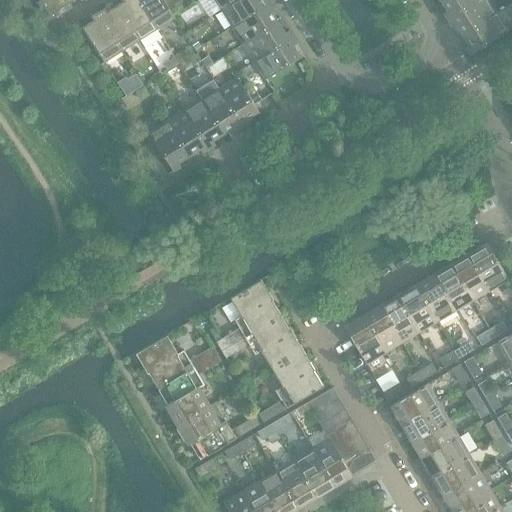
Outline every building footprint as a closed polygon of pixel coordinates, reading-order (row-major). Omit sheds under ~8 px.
[(68,4),(65,0),(39,0),(52,19),(59,14),(57,10),(68,4)] [(137,0),(122,0),(123,1),(117,5),(138,40),(140,39),(145,48),(162,38),(156,29),(137,0)] [(175,17),(163,0),(137,0),(156,29),(175,17)] [(214,0),(220,9),(235,0),(214,0)] [(231,27),(270,2),(268,0),(235,0),(220,9),(222,12),(215,16),(224,29),(230,25),(231,27)] [(447,19),(477,0),(439,0),(446,10),(443,13),(447,19)] [(462,34),(496,12),(488,0),(477,0),(447,19),(451,26),(455,24),(462,34)] [(242,44),(277,22),(270,11),(274,9),(270,2),(231,27),(242,44)] [(138,40),(117,5),(106,12),(104,8),(97,12),(122,51),(138,40)] [(122,51),(97,12),(91,16),(93,20),(81,28),(104,62),(122,51)] [(469,55),(508,30),(496,12),(462,34),(468,45),(465,47),(469,55)] [(253,61),(292,37),(288,30),(284,33),(277,22),(242,44),(253,61)] [(264,80),(300,57),(292,46),(296,43),(292,37),(253,61),(264,80)] [(186,59),(181,51),(174,56),(179,63),(186,59)] [(200,60),(196,54),(189,59),(194,65),(200,60)] [(213,60),(208,54),(200,60),(205,66),(213,60)] [(168,71),(178,64),(174,57),(163,64),(168,71)] [(149,82),(161,75),(157,68),(145,75),(149,82)] [(258,111),(236,77),(218,88),(213,80),(212,81),(242,127),(249,122),(247,119),(258,111)] [(242,127),(212,81),(196,91),(201,99),(200,99),(223,134),(233,127),(236,131),(242,127)] [(223,134),(200,99),(183,110),(208,148),(214,144),(212,141),(223,134)] [(208,148),(183,110),(166,121),(188,156),(199,149),(201,153),(208,148)] [(188,156),(166,121),(148,132),(173,171),(180,166),(178,162),(188,156)] [(507,278),(490,249),(486,243),(467,255),(488,290),(507,278)] [(488,290),(467,255),(450,264),(471,300),(488,290)] [(471,300),(450,264),(434,274),(455,309),(471,300)] [(455,309),(434,274),(415,285),(436,320),(455,309)] [(239,316),(270,299),(267,294),(268,293),(260,279),(228,298),(239,316)] [(436,320),(415,285),(397,296),(418,331),(436,320)] [(418,331),(397,296),(380,306),(401,341),(418,331)] [(221,351),(280,315),(270,299),(239,316),(233,320),(239,330),(217,344),(221,351)] [(401,341),(380,306),(364,316),(385,351),(401,341)] [(254,354),(260,350),(290,333),(291,333),(280,315),(221,351),(225,357),(248,344),(254,354)] [(385,351),(364,316),(344,327),(365,362),(385,351)] [(507,330),(502,322),(489,329),(494,338),(507,330)] [(205,333),(200,324),(195,327),(200,336),(205,333)] [(494,338),(489,329),(476,337),(481,345),(494,338)] [(221,339),(215,330),(210,332),(216,342),(221,339)] [(271,369),(302,350),(299,345),(295,338),(295,337),(293,338),(290,333),(260,350),(271,369)] [(508,361),(511,358),(511,333),(497,342),(508,361)] [(147,372),(176,353),(166,335),(135,354),(143,367),(144,366),(147,372)] [(459,358),(473,350),(469,341),(454,350),(459,358)] [(157,388),(216,354),(212,347),(189,360),(183,350),(176,353),(147,372),(157,388)] [(312,369),(309,364),(310,363),(309,362),(305,356),(306,355),(302,350),(271,369),(281,386),(312,369)] [(444,367),(459,358),(454,350),(439,359),(444,367)] [(203,384),(196,374),(220,360),(216,354),(157,388),(167,406),(167,405),(196,388),(203,384)] [(481,373),(472,357),(463,362),(473,377),(481,373)] [(436,371),(431,363),(419,371),(423,379),(436,371)] [(469,380),(459,364),(451,369),(460,385),(469,380)] [(263,422),(322,387),(321,385),(322,385),(312,369),(281,386),(275,390),(281,401),(258,414),(263,422)] [(423,379),(419,371),(406,378),(411,387),(423,379)] [(493,393),(485,380),(477,385),(485,398),(493,393)] [(388,400),(403,391),(398,383),(383,392),(388,400)] [(402,424),(437,403),(426,384),(390,405),(402,424)] [(327,404),(339,397),(333,387),(332,388),(332,387),(294,410),(300,419),(311,412),(312,413),(327,404)] [(480,400),(473,387),(465,392),(472,405),(480,400)] [(196,388),(167,405),(170,411),(169,412),(170,413),(174,419),(173,419),(176,424),(207,406),(196,388)] [(501,406),(493,393),(485,398),(492,411),(501,406)] [(318,423),(346,407),(339,397),(327,404),(312,413),(318,423)] [(488,413),(480,400),(472,405),(480,418),(488,413)] [(412,441),(447,420),(437,403),(402,424),(412,441)] [(218,424),(207,406),(176,424),(180,430),(184,436),(184,437),(186,437),(188,441),(218,424)] [(325,434),(352,419),(346,407),(318,423),(325,434)] [(511,428),(511,424),(505,413),(497,418),(505,433),(511,428)] [(277,431),(292,423),(287,414),(272,423),(277,431)] [(199,459),(259,424),(254,417),(230,431),(224,420),(218,424),(188,441),(189,442),(188,442),(198,458),(199,459)] [(333,444),(358,429),(352,419),(325,434),(329,441),(331,439),(333,444)] [(422,458),(457,437),(447,420),(412,441),(422,458)] [(501,435),(492,420),(484,425),(493,440),(501,435)] [(262,440),(277,431),(272,423),(257,432),(262,440)] [(340,454),(364,439),(358,429),(333,444),(340,454)] [(510,450),(501,435),(493,440),(502,455),(510,450)] [(255,444),(250,436),(237,444),(242,452),(255,444)] [(432,476),(468,455),(457,437),(422,458),(432,476)] [(352,474),(346,464),(340,454),(333,444),(331,439),(329,441),(313,450),(328,473),(335,485),(352,474)] [(346,464),(371,450),(364,439),(340,454),(346,464)] [(242,452),(237,444),(224,451),(229,460),(242,452)] [(335,485),(328,473),(313,450),(295,461),(315,496),(335,485)] [(352,474),(376,460),(375,460),(376,459),(371,450),(346,464),(352,474)] [(443,494),(478,473),(468,455),(432,476),(443,494)] [(199,477),(215,468),(210,460),(195,469),(199,477)] [(315,496),(295,461),(276,472),(297,507),(315,496)] [(288,511),(297,507),(276,472),(258,483),(275,511),(288,511)] [(454,511),(489,491),(478,473),(443,494),(454,511)] [(275,511),(258,483),(240,493),(250,511),(275,511)] [(453,511),(492,511),(499,508),(489,491),(454,511),(453,511)] [(250,511),(240,493),(224,503),(228,511),(250,511)]
